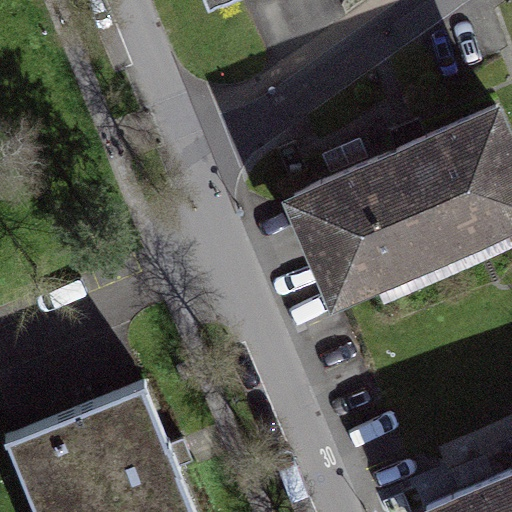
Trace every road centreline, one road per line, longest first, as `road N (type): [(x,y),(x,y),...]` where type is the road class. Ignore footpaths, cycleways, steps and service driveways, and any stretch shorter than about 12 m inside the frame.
road 1 (residential): [(342,511),(194,161)]
road 2 (residential): [(436,0),(194,161)]
road 3 (residential): [(194,161),(127,0)]
